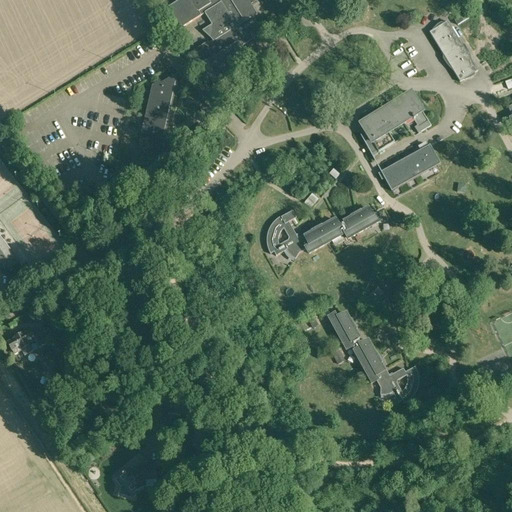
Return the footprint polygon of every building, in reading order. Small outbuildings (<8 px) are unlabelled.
[(178,30),(203,15),(211,28),(204,32),(209,41),(194,51),(203,65),(201,66),(215,87),(251,64),(250,62),(254,60),(245,45),(263,33),(253,17),(257,14),(247,0),(180,0),(165,9),(178,30)] [(436,22),(442,19),(438,13),(432,16),(436,22)] [(466,14),(455,20),(458,25),(469,19),(466,14)] [(447,22),(429,33),(460,82),(478,71),(447,22)] [(149,160),(170,164),(180,158),(165,135),(164,135),(176,82),(172,77),(162,83),(160,81),(152,86),(143,123),(148,130),(147,132),(142,131),(139,143),(149,160)] [(372,156),(378,152),(378,153),(394,143),(388,133),(412,118),(417,126),(414,128),(418,134),(431,126),(411,93),(361,125),(367,134),(362,137),(372,156)] [(382,181),(384,179),(391,192),(421,175),(419,173),(437,164),(432,157),(435,155),(430,145),(378,174),(382,181)] [(339,175),(333,170),(330,174),(336,179),(339,175)] [(312,194),(305,203),(311,208),(318,199),(312,194)] [(267,235),(267,238),(266,240),(267,244),(267,247),(268,250),(269,252),(270,254),(274,252),(276,256),(286,251),(289,254),(291,257),(295,259),(295,260),(299,253),(306,249),(309,254),(332,241),(331,240),(345,233),(348,239),(380,221),(377,215),(375,216),(374,214),(378,212),(374,205),(371,207),(366,199),(356,204),(356,202),(345,208),(350,217),(350,218),(344,222),(338,226),(335,220),(332,221),(327,213),(317,219),(316,217),(306,223),(310,231),(311,233),(305,236),(304,235),(298,238),(289,222),(296,218),(292,211),(281,217),(278,218),(276,220),(274,222),(272,224),(270,227),(269,229),(268,233),(267,235)] [(0,264),(6,272),(7,271),(19,262),(0,236),(0,264)] [(37,277),(32,270),(28,273),(33,280),(37,277)] [(382,283),(388,289),(392,285),(386,280),(382,283)] [(378,288),(370,296),(375,301),(383,293),(378,288)] [(393,392),(398,403),(402,401),(404,404),(407,403),(409,401),(412,399),(413,397),(415,394),(416,392),(417,389),(418,386),(419,384),(419,380),(419,377),(418,374),(418,372),(416,369),(415,367),(414,367),(408,356),(401,360),(405,368),(389,376),(386,370),(384,371),(381,364),(391,359),(385,348),(375,354),(368,341),(362,344),(358,338),(359,338),(356,331),(365,326),(360,315),(350,320),(346,314),(342,316),(340,314),(336,316),(335,314),(328,318),(330,320),(324,323),(332,337),(337,334),(354,364),(359,361),(372,384),(376,381),(380,388),(380,396),(381,396),(381,395),(385,395),(389,394),(393,392)] [(36,341),(40,348),(47,344),(41,333),(34,337),(30,331),(23,335),(23,334),(15,338),(15,339),(8,343),(12,352),(13,351),(15,355),(23,351),(26,356),(33,352),(29,345),(36,341)] [(128,470),(117,479),(131,496),(142,487),(140,484),(145,480),(156,479),(155,465),(140,467),(141,470),(135,470),(131,474),(128,470)]
